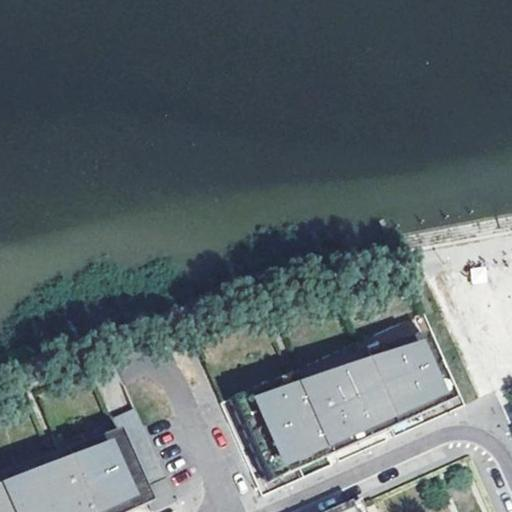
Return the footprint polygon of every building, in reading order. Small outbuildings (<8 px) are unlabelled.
[(262,387),(228,400),(267,484),(299,469),(297,463),(313,456),(315,462),(331,455),(374,435),(371,429),(405,414),(408,420),(452,400),(422,335),(387,345),(388,349),(360,362),(359,359),(332,370),(328,364),(299,375),(303,384),(296,386),(294,383),(266,395),(262,387)] [(387,345),(328,364),(332,370),(359,359),(360,362),(388,349),(387,345)] [(299,375),(262,387),(266,395),(294,383),(296,386),(303,384),(299,375)] [(133,410),(112,422),(116,431),(121,444),(144,433),(133,410)] [(405,414),(371,429),(374,435),(408,420),(405,414)] [(119,511),(129,511),(148,504),(142,489),(165,478),(144,433),(121,444),(116,431),(87,442),(89,447),(55,463),(52,455),(23,466),(25,472),(0,483),(0,511),(112,511),(118,509),(119,511)] [(87,442),(52,455),(55,463),(89,447),(87,442)] [(313,456),(297,463),(299,469),(315,462),(313,456)] [(23,466),(0,475),(0,483),(25,472),(23,466)] [(165,478),(142,489),(148,504),(152,511),(176,501),(165,478)]
